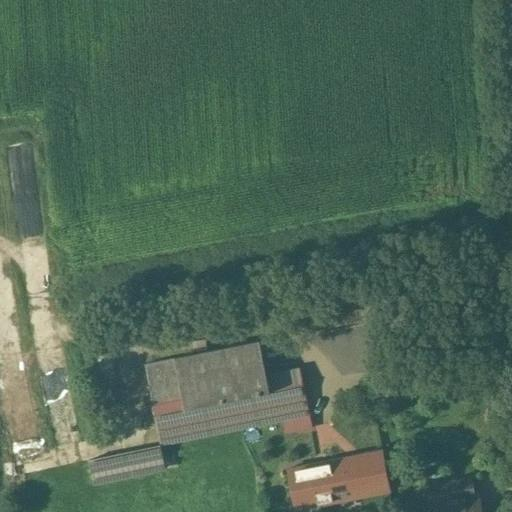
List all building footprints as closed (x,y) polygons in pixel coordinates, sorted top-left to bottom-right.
[(382,285),(302,301),(309,331),(388,315),(382,285)] [(412,316),(389,320),(393,341),(416,337),(412,316)] [(259,341),(144,365),(161,445),(283,420),(285,433),(312,428),(300,369),(267,375),(259,341)] [(159,446),(89,460),(93,484),(164,469),(159,446)] [(362,456),(312,466),(311,464),(288,468),(296,507),(290,509),(290,511),(320,511),(319,503),(386,489),(387,491),(388,491),(381,450),(361,454),(362,456)] [(437,504),(451,501),(448,482),(428,486),(432,506),(437,505),(437,504)] [(437,504),(437,505),(438,511),(480,511),(478,496),(451,501),(437,504)]
